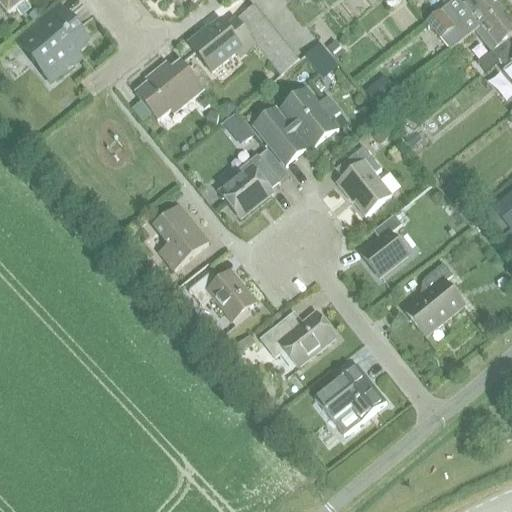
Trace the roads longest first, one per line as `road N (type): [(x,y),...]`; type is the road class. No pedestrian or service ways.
road 1 (residential): [(435,421),(287,230),(252,257),(234,250),(183,185)]
road 2 (residential): [(332,507),(435,421)]
